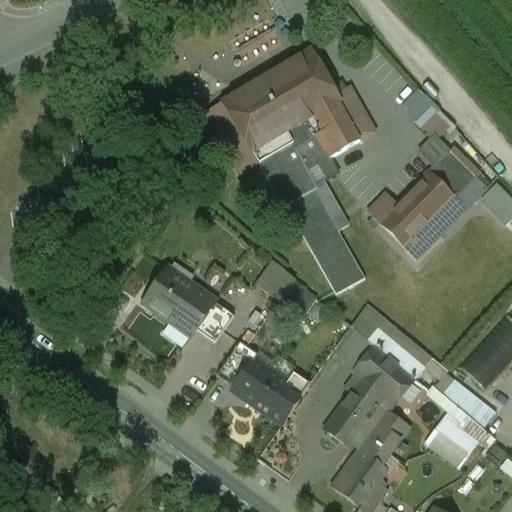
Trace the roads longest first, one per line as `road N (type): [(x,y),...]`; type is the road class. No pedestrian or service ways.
road 1 (secondary): [(0,321),(256,511)]
road 2 (unclassified): [(362,0),(511,175)]
